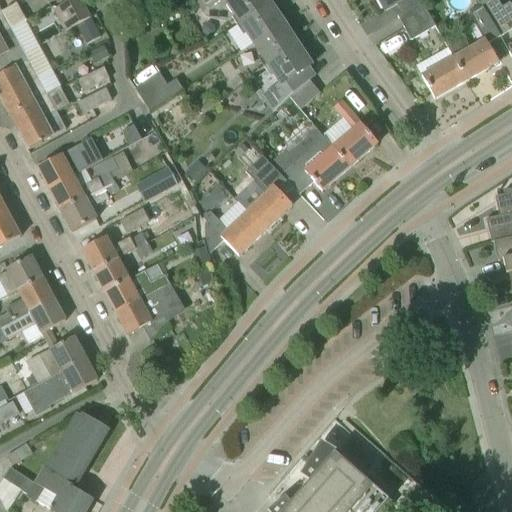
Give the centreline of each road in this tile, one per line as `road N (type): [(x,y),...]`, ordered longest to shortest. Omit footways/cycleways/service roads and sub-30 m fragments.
road 1 (residential): [(181,440),(227,486),(328,374),(458,287)]
road 2 (residential): [(0,164),(117,379),(140,410),(181,440)]
road 3 (tertiary): [(181,440),(292,307),(409,197)]
road 4 (unknown): [(8,179),(125,107),(115,34),(96,0)]
road 5 (residential): [(458,287),(511,489)]
road 6 (residential): [(443,171),(328,0)]
road 7 (unknown): [(0,449),(121,384)]
